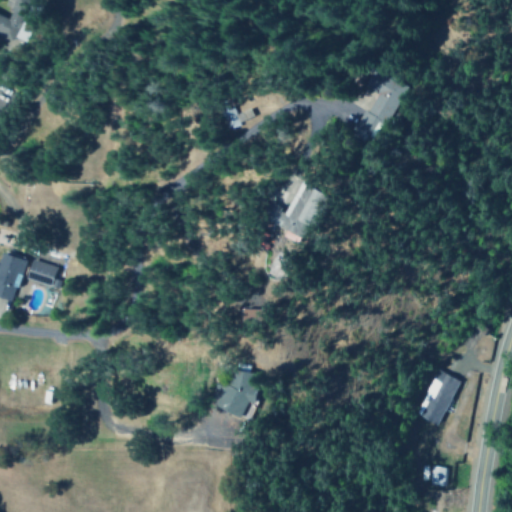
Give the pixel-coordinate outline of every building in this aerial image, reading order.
[(0,33),(11,38),(26,0),(4,0),(2,7),(10,10),(6,17),(0,14),(0,33)] [(388,80),(351,61),(341,81),(354,88),(333,128),(347,135),(357,115),(368,120),(388,80)] [(236,116),(233,105),(219,109),(215,98),(204,101),(211,124),(236,116)] [(267,206),(252,199),(244,214),(272,227),(269,232),(283,238),(307,191),(282,178),(267,206)] [(21,258),(0,253),(0,297),(11,301),(21,258)] [(53,267),(29,259),(22,278),(47,286),(53,267)] [(248,307),(231,307),(231,319),(247,319),(248,307)] [(247,401),(255,375),(226,366),(213,408),(238,416),(242,400),(247,401)] [(456,380),(434,369),(418,404),(421,406),(416,417),(435,425),(456,380)] [(428,485),(441,486),(442,467),(428,466),(428,485)]
